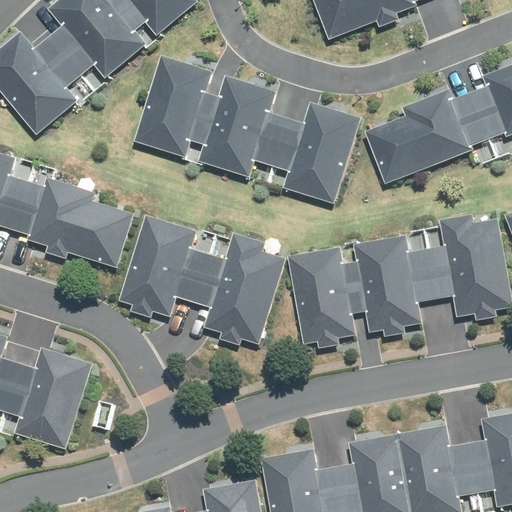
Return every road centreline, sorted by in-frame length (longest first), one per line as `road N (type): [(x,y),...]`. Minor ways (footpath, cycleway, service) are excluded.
road 1 (residential): [(172,448),(312,397),(511,360)]
road 2 (residential): [(218,0),(225,23),(262,59),(319,78),(398,67),(511,27)]
road 3 (residential): [(172,448),(121,342),(88,321),(0,293)]
road 4 (residential): [(0,507),(99,481),(172,448)]
